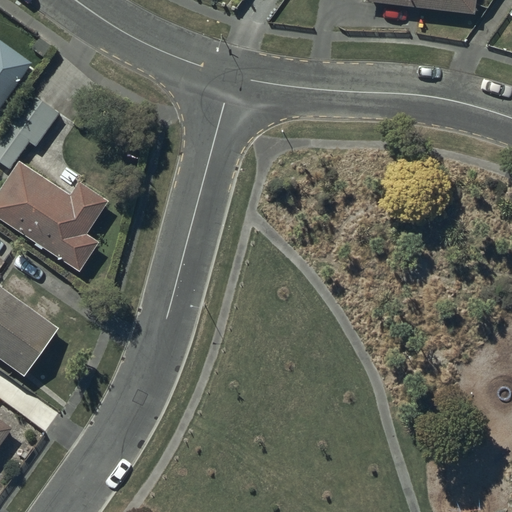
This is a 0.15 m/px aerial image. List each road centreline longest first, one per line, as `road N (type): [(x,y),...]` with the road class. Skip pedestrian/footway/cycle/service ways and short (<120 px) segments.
road 1 (residential): [(231,76),(170,321),(145,384),(66,511)]
road 2 (residential): [(231,76),(459,102),(511,118)]
road 3 (residential): [(75,0),(164,53),(231,76)]
